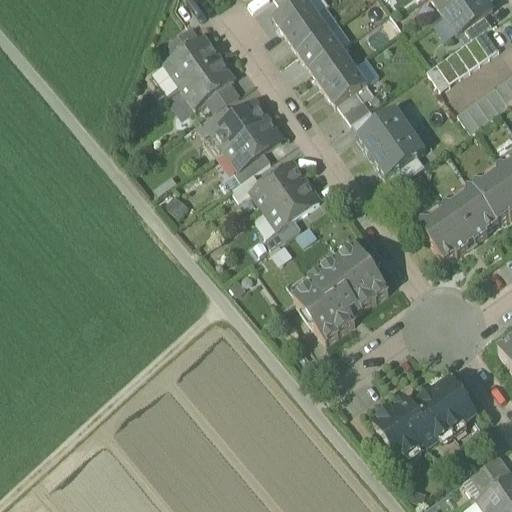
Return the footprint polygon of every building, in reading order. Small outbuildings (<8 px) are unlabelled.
[(300,1),(299,0),(281,0),(274,5),(281,15),(300,1)] [(430,0),(428,2),(442,22),(473,0),(430,0)] [(483,3),(480,0),(473,0),(442,22),(457,42),(465,36),(484,23),(493,17),(489,12),(492,10),(488,5),(489,4),(486,1),(483,3)] [(273,24),(285,43),(317,21),(304,3),(273,24)] [(285,43),(298,60),(329,38),(317,21),(285,43)] [(465,36),(472,46),(485,37),(491,32),(484,23),(465,36)] [(167,51),(176,64),(199,48),(190,35),(167,51)] [(499,57),(485,37),(472,46),(466,51),(479,70),(499,57)] [(298,60),(310,78),(341,56),(329,38),(298,60)] [(164,72),(179,93),(219,66),(204,44),(199,48),(176,64),(164,72)] [(460,84),(479,70),(466,51),(446,64),(459,83),(460,84)] [(310,78),(323,95),(354,73),(341,56),(310,78)] [(450,90),(459,83),(446,64),(436,71),(450,90)] [(234,87),(219,66),(179,93),(194,115),(206,106),(229,90),(234,87)] [(450,90),(436,71),(427,78),(440,98),(450,91),(450,90)] [(367,91),(354,73),(323,95),(335,113),(337,112),(367,91)] [(511,82),(457,121),(470,140),(500,119),(511,110),(511,82)] [(206,106),(215,120),(228,110),(238,103),(229,90),(206,106)] [(337,112),(344,122),(364,108),(373,101),(367,91),(337,112)] [(212,137),(226,156),(267,127),(253,108),(235,120),(212,137)] [(344,122),(351,131),(370,118),(364,108),(344,122)] [(235,120),(228,110),(215,120),(199,131),(205,141),(212,137),(235,120)] [(425,157),(395,115),(377,128),(358,141),(356,142),(386,185),(388,184),(417,163),(425,157)] [(351,131),(358,141),(377,128),(370,118),(351,131)] [(281,147),(267,127),(226,156),(240,176),(264,159),(281,147)] [(241,189),(253,181),(271,169),(264,159),(240,176),(234,180),(241,189)] [(417,163),(388,184),(394,193),(424,172),(417,163)] [(250,197),(264,217),(305,188),(291,169),(260,190),(250,197)] [(475,190),(474,197),(498,231),(509,223),(511,225),(511,223),(511,171),(506,176),(499,174),(497,182),(483,192),(475,190)] [(260,190),(253,181),(241,189),(231,197),(238,206),(250,197),(260,190)] [(319,208),(305,188),(264,217),(278,237),(294,226),(319,208)] [(486,240),(498,231),(474,197),(468,196),(466,204),(452,214),(444,213),(443,220),(429,230),(421,229),(420,236),(443,270),(455,261),(456,263),(468,254),(467,253),(473,248),(475,250),(487,241),(486,240)] [(278,237),(285,246),(301,235),(294,226),(278,237)] [(265,246),(271,256),(285,246),(278,237),(265,246)] [(293,305),(326,350),(355,329),(348,320),(355,315),(359,320),(388,299),(356,253),(309,286),(312,291),(293,305)] [(511,345),(498,356),(511,376),(511,345)] [(373,429),(400,468),(424,452),(427,456),(475,422),(451,387),(411,414),(405,405),(395,412),(395,413),(373,429)] [(480,495),(485,502),(511,484),(498,464),(471,483),(480,495)] [(477,508),(479,511),(511,511),(511,483),(511,484),(485,502),(478,507),(477,508)] [(473,500),(478,507),(485,502),(480,495),(473,500)]
